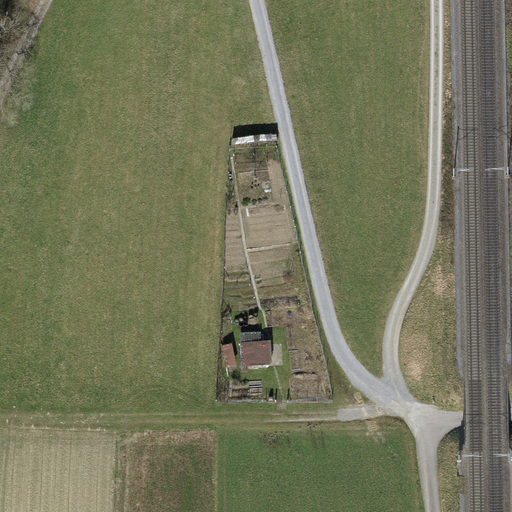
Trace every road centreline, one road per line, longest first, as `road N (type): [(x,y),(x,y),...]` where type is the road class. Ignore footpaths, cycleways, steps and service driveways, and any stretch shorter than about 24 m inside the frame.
road 1 (track): [(430,416),(362,379),(340,348),(321,296),(257,0)]
road 2 (track): [(397,404),(391,335),(433,212),(436,0)]
road 3 (track): [(397,404),(340,416),(0,416)]
